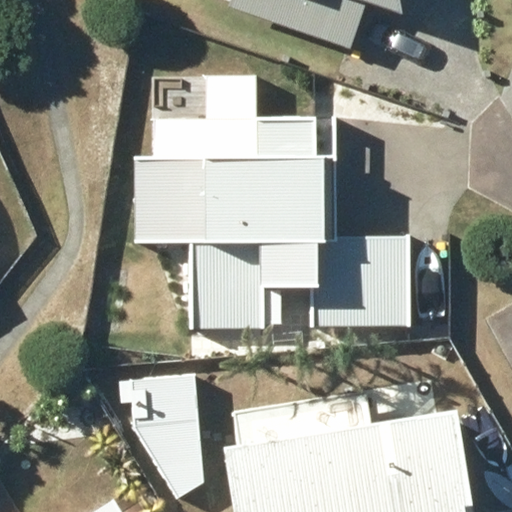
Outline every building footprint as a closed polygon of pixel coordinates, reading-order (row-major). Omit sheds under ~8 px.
[(236,0),(350,37),(362,0),(236,0)] [(152,146),(152,231),(189,231),(190,319),(261,318),(261,278),(312,278),(312,315),(409,315),(409,226),(333,226),(332,114),(312,114),(312,106),(256,106),(256,141),(206,141),(206,146),(152,146)] [(182,363),(118,369),(120,396),(131,395),(133,419),(186,415),(182,363)] [(431,378),(234,406),(237,427),(226,429),(237,511),(475,511),(459,393),(433,397),(431,378)] [(181,448),(146,473),(170,506),(205,481),(181,448)]
